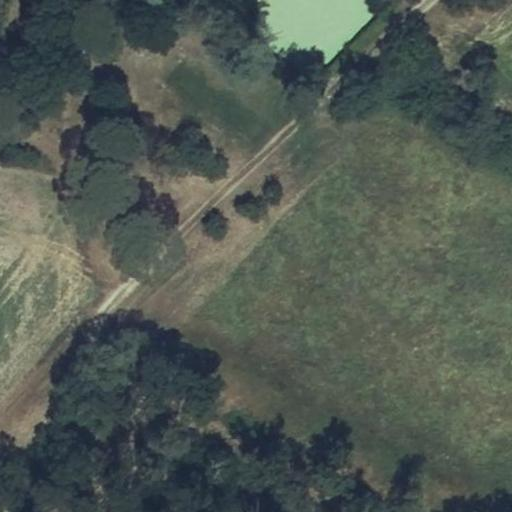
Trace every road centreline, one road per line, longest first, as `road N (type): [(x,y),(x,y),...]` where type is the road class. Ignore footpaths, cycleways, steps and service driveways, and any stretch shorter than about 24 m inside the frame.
road 1 (track): [(429,0),(119,298),(98,329)]
road 2 (track): [(219,202),(145,167),(0,132)]
